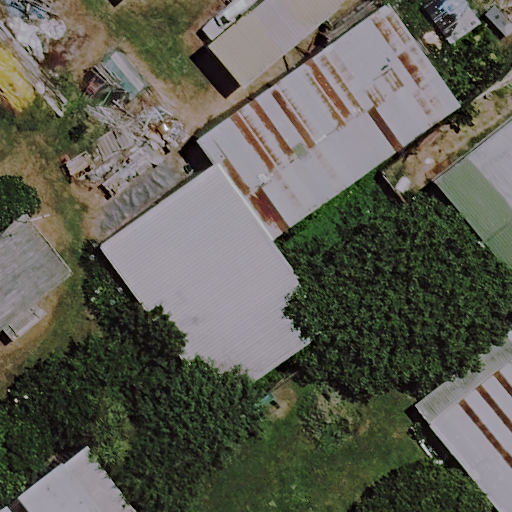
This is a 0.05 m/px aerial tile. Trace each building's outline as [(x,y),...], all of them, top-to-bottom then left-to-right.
[(340,0),(253,0),(198,44),(232,86),(340,0)] [(449,94),(378,2),(210,131),(281,223),(449,94)] [(511,100),(430,163),(511,268),(511,100)] [(321,316),(210,173),(110,249),(220,393),(321,316)] [(24,208),(0,226),(0,324),(72,267),(24,208)] [(511,511),(511,422),(462,358),(369,429),(432,511),(511,511)] [(36,511),(4,470),(0,473),(0,511),(36,511)]
